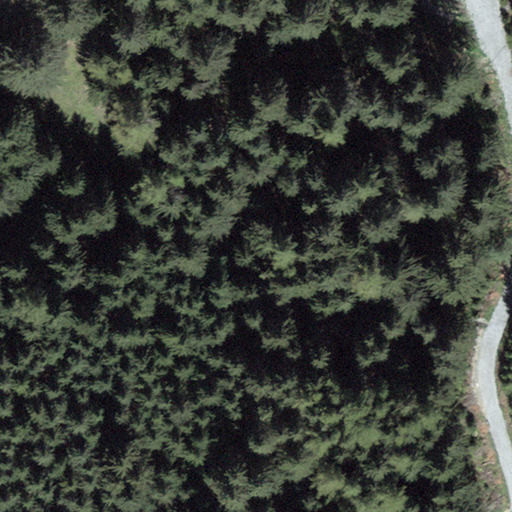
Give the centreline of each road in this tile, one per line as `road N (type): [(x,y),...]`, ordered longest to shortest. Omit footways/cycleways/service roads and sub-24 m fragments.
road 1 (track): [(509,511),(484,378),(511,249)]
road 2 (track): [(511,140),(473,0)]
